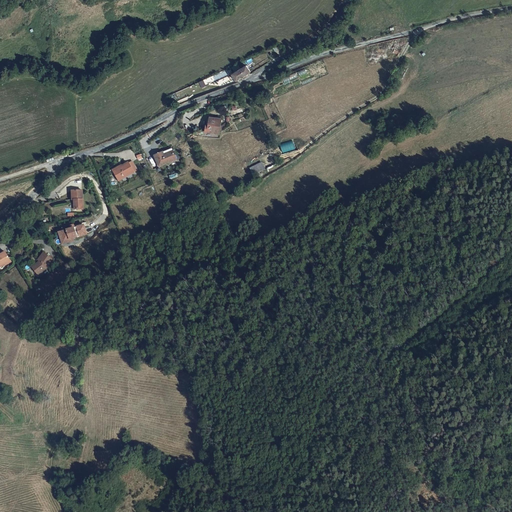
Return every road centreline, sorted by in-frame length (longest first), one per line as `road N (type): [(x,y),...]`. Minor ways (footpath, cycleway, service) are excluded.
road 1 (track): [(277,511),(312,450),(326,401),(511,249)]
road 2 (unclassified): [(511,9),(323,53),(245,81)]
road 3 (unclassified): [(66,161),(245,81)]
road 4 (unclassified): [(245,81),(316,37),(345,0)]
